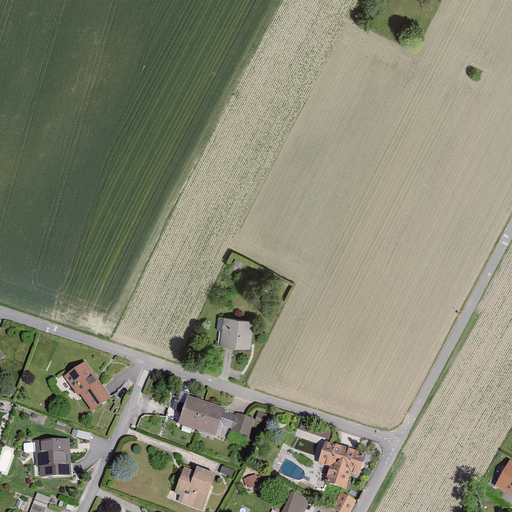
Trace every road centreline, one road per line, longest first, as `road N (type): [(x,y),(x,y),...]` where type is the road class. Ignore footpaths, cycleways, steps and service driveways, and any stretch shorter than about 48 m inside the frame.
road 1 (residential): [(149,361),(397,441)]
road 2 (residential): [(511,226),(397,441)]
road 3 (residential): [(82,511),(149,361)]
road 4 (residential): [(0,312),(149,361)]
